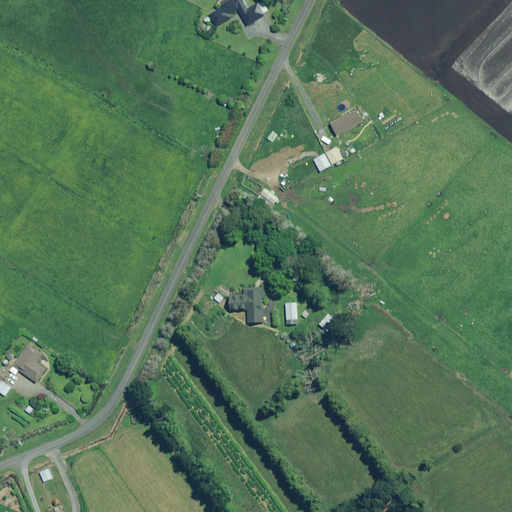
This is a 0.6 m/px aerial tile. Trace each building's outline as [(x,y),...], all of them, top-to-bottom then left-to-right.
[(222,8),(210,14),(211,16),(204,19),(206,23),(213,20),(217,27),(231,19),(229,15),(238,10),(247,26),(264,16),(263,14),(268,11),(264,3),(259,6),(257,3),(247,9),(242,0),(229,0),(221,5),(222,8)] [(362,123),(355,111),(330,124),(337,136),(362,123)] [(326,154),(332,166),(336,164),(337,166),(341,164),(340,161),(343,160),(337,148),(326,154)] [(331,166),(325,155),(313,160),(320,172),(331,166)] [(278,200),(265,189),(257,198),(270,209),(278,200)] [(229,291),(221,285),(215,293),(217,295),(214,299),(219,303),(229,291)] [(265,289),(243,290),(243,295),(229,295),(230,311),(247,311),(247,323),(265,323),(265,289)] [(297,325),(297,304),(286,304),(286,325),(297,325)] [(304,310),(301,316),(306,319),(310,314),(304,310)] [(337,322),(328,314),(319,325),(329,332),(337,322)] [(43,354),(29,344),(13,367),(37,384),(47,370),(36,363),(43,354)] [(10,389),(0,381),(0,393),(5,397),(10,389)] [(53,479),(48,469),(40,473),(44,483),(53,479)]
